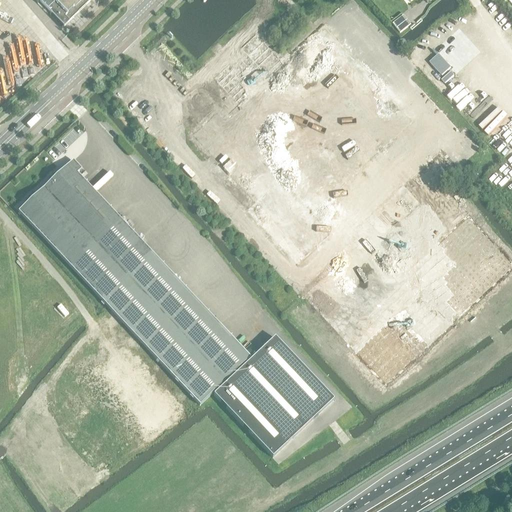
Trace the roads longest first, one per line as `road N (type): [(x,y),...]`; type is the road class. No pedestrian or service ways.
road 1 (secondary): [(0,145),(151,0)]
road 2 (motorway): [(511,414),(353,511)]
road 3 (motorway): [(390,511),(511,437)]
